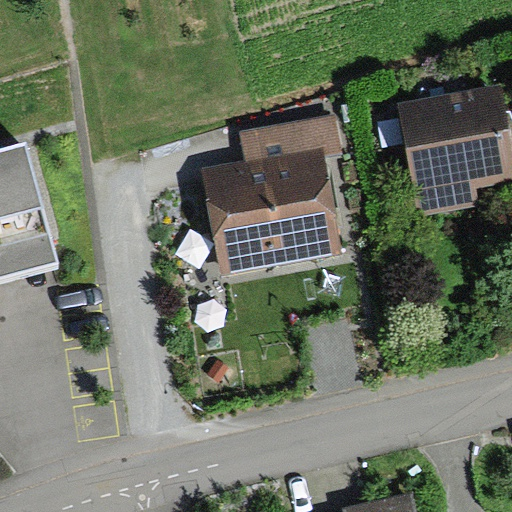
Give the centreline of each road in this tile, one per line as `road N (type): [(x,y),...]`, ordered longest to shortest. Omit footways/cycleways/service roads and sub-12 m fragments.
road 1 (residential): [(511,398),(148,481)]
road 2 (residential): [(99,186),(148,481)]
